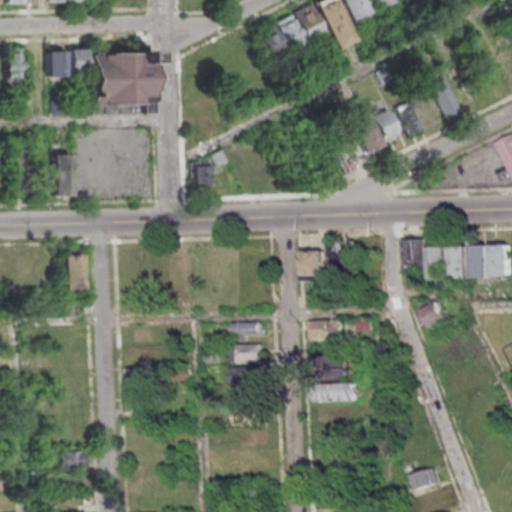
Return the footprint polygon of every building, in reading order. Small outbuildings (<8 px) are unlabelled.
[(334,0),(322,0),(313,4),(333,49),(353,40),(334,0)] [(337,0),(348,21),(368,11),(363,0),(337,0)] [(369,0),(372,8),(393,0),(369,0)] [(290,11),(291,13),(273,21),(288,53),(305,45),(304,43),(324,34),(309,3),(290,11)] [(285,51),(271,25),(257,32),(270,58),(285,51)] [(3,79),(22,79),(22,48),(3,48),(3,79)] [(63,50),(44,50),(44,77),(63,77),(63,50)] [(82,52),(83,114),(145,113),(144,100),(147,100),(145,50),(82,52)] [(472,102),(460,71),(446,76),(458,108),(472,102)] [(440,117),(455,110),(440,77),(425,83),(440,117)] [(50,112),(63,112),(63,99),(50,99),(50,112)] [(397,107),(405,133),(420,128),(411,102),(397,107)] [(370,113),(379,141),(396,136),(388,108),(370,113)] [(379,148),(363,112),(346,120),(362,155),(379,148)] [(511,134),(498,140),(511,177),(511,134)] [(328,181),(346,172),(336,150),(318,158),(328,181)] [(49,195),(68,195),(68,153),(49,153),(49,195)] [(206,161),(188,161),(188,187),(206,187),(206,161)] [(405,242),(406,276),(470,274),(469,240),(405,242)] [(333,242),(333,278),(361,278),(361,242),(333,242)] [(511,277),(511,243),(472,243),(472,277),(511,277)] [(303,281),(327,280),(326,249),(303,249),(303,281)] [(80,288),(80,250),(61,250),(61,288),(80,288)] [(190,286),(190,253),(170,253),(170,286),(190,286)] [(451,320),(442,300),(423,309),(433,329),(451,320)] [(312,319),(312,338),(343,338),(343,319),(312,319)] [(264,321),(233,321),(233,337),(264,337),(264,321)] [(151,341),(151,326),(131,326),(131,341),(151,341)] [(228,360),(264,360),(264,344),(228,344),(228,360)] [(356,377),(356,355),(317,356),(317,378),(356,377)] [(263,365),(231,365),(231,383),(263,383),(263,365)] [(128,366),(128,386),(153,386),(153,366),(128,366)] [(317,383),(317,401),(357,401),(357,383),(317,383)] [(318,404),(318,422),(354,422),(354,404),(318,404)] [(236,425),(263,425),(263,407),(236,407),(236,425)] [(239,427),(239,445),(264,445),(264,427),(239,427)] [(78,432),(65,432),(65,445),(78,445),(78,432)] [(321,464),(348,464),(348,444),(321,444),(321,464)] [(79,451),(52,451),(52,469),(79,469),(79,451)] [(441,482),(435,467),(414,475),(420,490),(441,482)] [(428,511),(447,506),(442,491),(418,499),(422,511),(428,511)] [(270,508),(270,493),(239,493),(239,508),(270,508)]
